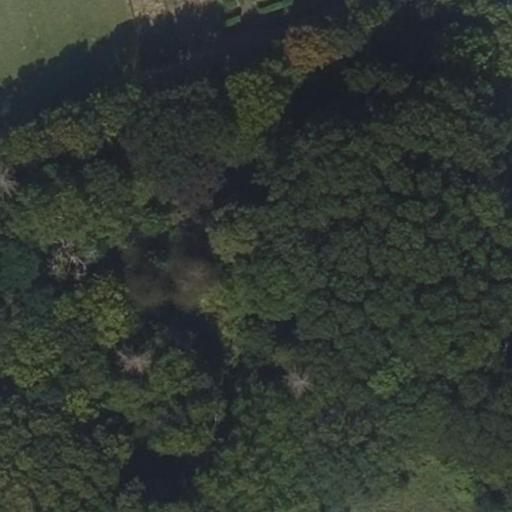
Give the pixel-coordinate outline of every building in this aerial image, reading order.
[(426,186),(405,192),(409,206),(430,199),(426,186)] [(335,197),(324,196),(322,213),(335,214),(335,197)] [(312,203),(300,206),(304,221),(316,218),(312,203)] [(285,213),(276,220),(289,232),(297,223),(285,213)] [(0,304),(28,312),(32,297),(0,288),(0,304)] [(0,330),(43,341),(50,317),(28,312),(0,304),(0,330)]
